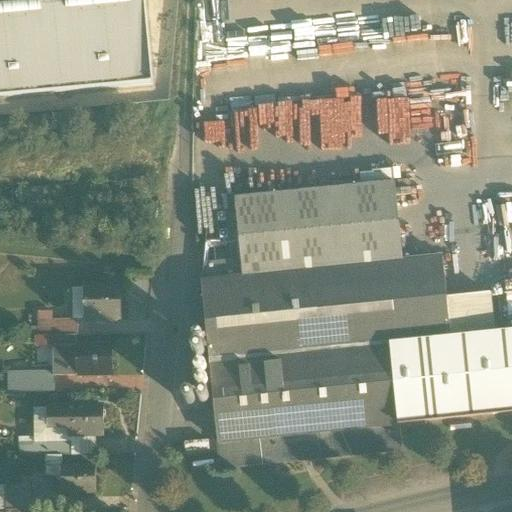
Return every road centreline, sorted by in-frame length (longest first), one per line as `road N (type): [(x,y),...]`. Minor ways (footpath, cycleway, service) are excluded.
road 1 (residential): [(186,0),(141,511)]
road 2 (residential): [(375,511),(511,487)]
